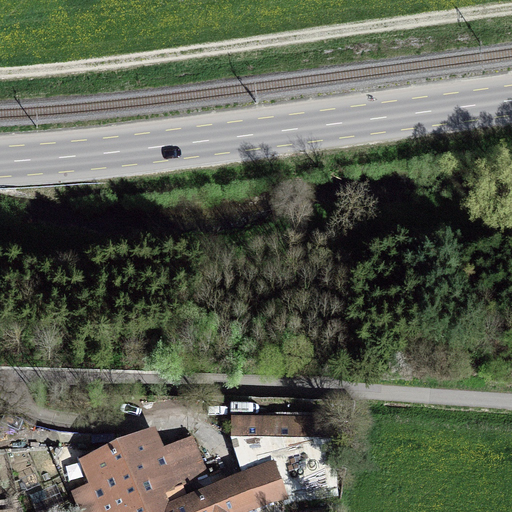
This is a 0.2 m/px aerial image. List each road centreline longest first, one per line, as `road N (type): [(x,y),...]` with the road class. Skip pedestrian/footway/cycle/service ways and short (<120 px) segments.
road 1 (track): [(0,83),(511,22)]
road 2 (primary): [(0,165),(511,104)]
road 3 (residential): [(511,407),(0,398)]
road 4 (residential): [(0,432),(93,442),(174,425),(207,435),(224,462)]
